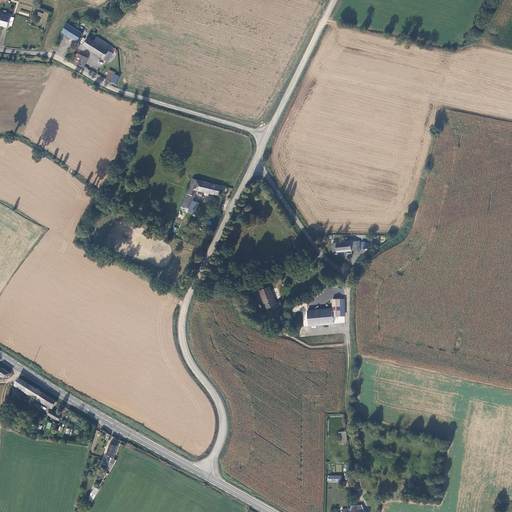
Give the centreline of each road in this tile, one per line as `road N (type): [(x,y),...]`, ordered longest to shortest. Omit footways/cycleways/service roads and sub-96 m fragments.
road 1 (residential): [(203,475),(222,423),(219,404),(189,364),(182,318),(229,210)]
road 2 (unclassified): [(267,134),(41,54)]
road 3 (secondary): [(203,475),(0,355)]
road 4 (residential): [(267,134),(335,0)]
road 5 (track): [(349,430),(347,297)]
road 6 (unknown): [(124,430),(182,318)]
